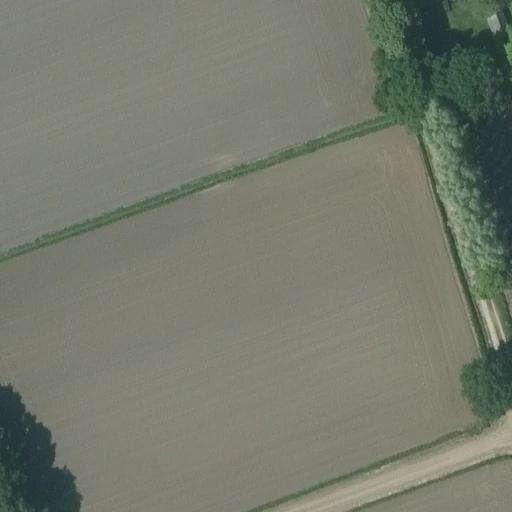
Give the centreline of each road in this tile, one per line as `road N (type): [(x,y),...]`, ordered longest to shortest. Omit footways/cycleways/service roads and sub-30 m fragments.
road 1 (track): [(511,394),(381,0)]
road 2 (track): [(511,442),(320,511)]
